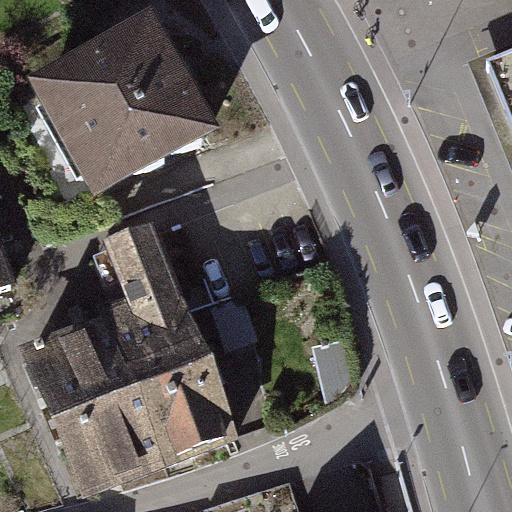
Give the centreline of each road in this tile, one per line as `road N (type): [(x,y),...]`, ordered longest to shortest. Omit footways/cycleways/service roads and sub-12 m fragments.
road 1 (primary): [(472,412),(361,142),(281,0)]
road 2 (residential): [(472,412),(133,511)]
